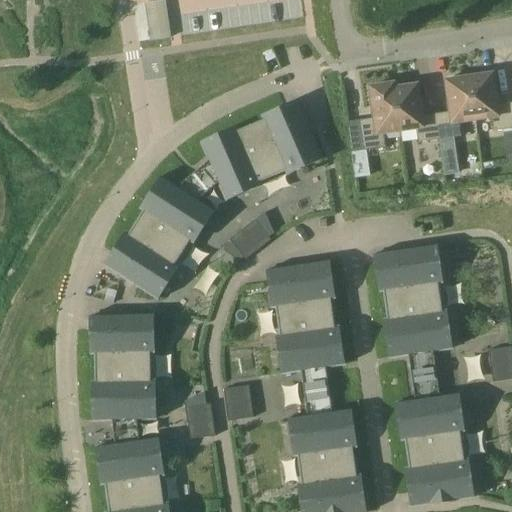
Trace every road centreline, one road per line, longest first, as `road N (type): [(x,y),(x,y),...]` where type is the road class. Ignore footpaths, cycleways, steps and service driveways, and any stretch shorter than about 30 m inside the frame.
road 1 (residential): [(81,511),(67,399),(71,303),(88,249),(147,161)]
road 2 (residential): [(349,240),(276,251),(226,292),(211,365),(232,511)]
road 3 (residential): [(349,240),(389,511)]
road 4 (residential): [(339,0),(346,53),(511,28)]
road 5 (residential): [(147,161),(216,109),(312,71)]
road 6 (residential): [(147,161),(123,0)]
